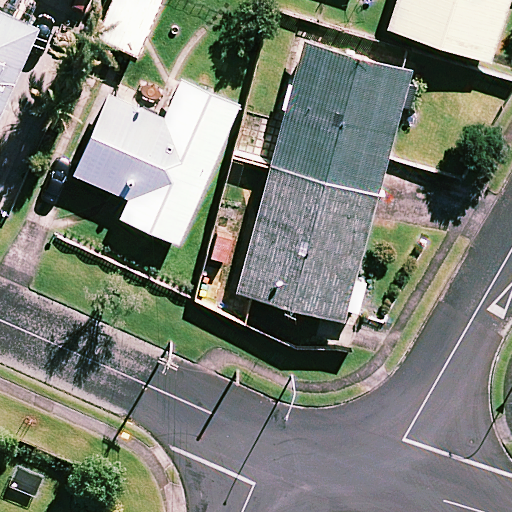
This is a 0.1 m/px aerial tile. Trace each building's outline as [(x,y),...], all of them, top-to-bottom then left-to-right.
[(0,0),(0,100),(36,16),(23,11),(27,0),(0,0)] [(154,0),(107,0),(96,29),(137,46),(154,0)] [(393,0),(387,18),(488,50),(504,0),(393,0)] [(410,59),(304,31),(236,281),(351,312),(362,274),(352,271),(410,59)] [(236,93),(180,69),(163,109),(106,84),(71,164),(128,188),(119,208),(177,233),(236,93)]
